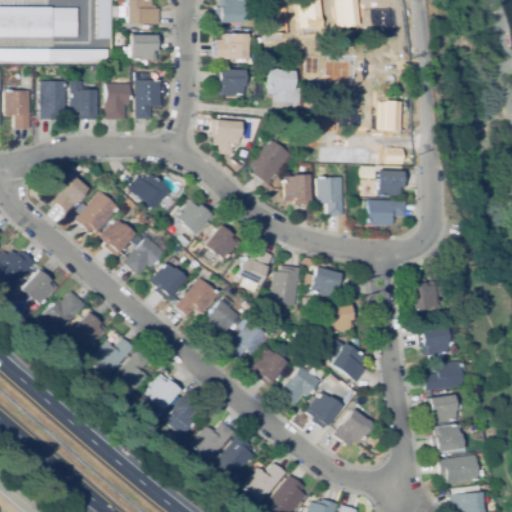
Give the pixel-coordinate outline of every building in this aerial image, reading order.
[(107,0),(107,38),(94,38),(94,0),(107,0)] [(125,0),(150,0),(150,5),(153,5),(153,8),(157,8),(157,24),(125,24),(125,17),(117,17),(118,6),(124,6),(124,3),(125,1),(125,0)] [(243,23),(213,23),(213,7),(217,7),(217,0),(241,0),(241,7),(243,7),(243,23)] [(267,9),(267,1),(279,0),(278,9),(267,9)] [(0,7),(74,7),(73,37),(0,37),(0,7)] [(337,33),(335,12),(353,10),(355,31),(337,33)] [(376,34),(373,11),(392,10),(393,31),(376,34)] [(266,38),(267,15),(285,15),(284,39),(266,38)] [(302,43),(301,15),(322,15),(322,43),(302,43)] [(334,31),(334,16),(319,16),(319,31),(334,31)] [(245,60),(212,60),(212,40),(220,40),(220,34),(245,34),(245,60)] [(128,35),(158,35),(158,51),(154,51),(154,60),(121,60),(121,47),(128,47),(128,35)] [(0,48),(104,49),(104,62),(0,61),(0,48)] [(306,77),(306,57),(325,57),(325,75),(306,77)] [(334,82),(334,57),(360,58),(360,82),(334,82)] [(215,69),(242,69),(242,86),(240,86),(240,95),(219,95),(219,86),(212,86),(212,72),(215,72),(215,69)] [(265,94),(266,69),(292,71),(290,94),(296,94),(295,103),(270,101),(270,95),(265,94)] [(132,119),(132,80),(133,80),(133,73),(147,73),(147,80),(157,80),(157,104),(156,104),(156,106),(148,106),(148,119),(132,119)] [(37,119),(38,81),(63,81),(62,113),(57,113),(57,116),(56,116),(56,119),(37,119)] [(67,115),(67,81),(79,81),(79,90),(92,89),(92,120),(76,120),(76,115),(67,115)] [(103,83),(127,84),(127,103),(125,105),(122,105),(122,120),(102,119),(102,102),(103,102),(103,83)] [(27,90),(27,128),(11,128),(11,116),(3,116),(3,115),(2,115),(1,90),(27,90)] [(308,124),(306,101),(324,99),(326,122),(308,124)] [(338,121),(340,100),(362,102),(358,124),(338,121)] [(377,127),(378,104),(398,104),(398,126),(377,127)] [(212,119),(238,122),(237,137),(235,137),(235,147),(210,145),(211,136),(207,135),(208,120),(212,120),(212,119)] [(307,144),(307,136),(315,136),(315,144),(307,144)] [(287,154),(264,184),(249,173),(252,168),(247,165),(267,139),(287,154)] [(326,154),(326,145),(379,148),(379,157),(326,154)] [(393,158),(394,145),(405,147),(404,160),(393,158)] [(404,170),(404,186),(399,186),(399,197),(375,196),(375,186),(376,169),(404,170)] [(65,172),(85,189),(64,213),(49,200),(53,195),(49,191),(65,172)] [(149,210),(125,188),(135,176),(139,179),(141,176),(143,178),(147,173),(166,190),(164,192),(171,197),(163,207),(156,201),(149,210)] [(306,174),(307,204),(291,205),(291,201),(281,201),(280,177),(290,176),(290,175),(306,174)] [(338,177),(340,215),(324,216),(324,203),(315,204),(315,202),(314,202),(313,178),(338,177)] [(116,207),(94,232),(90,228),(86,232),(72,220),(76,214),(72,211),(80,203),(83,206),(96,191),(116,207)] [(198,201),(210,213),(190,235),(179,224),(180,223),(172,216),(189,199),(195,204),(198,201)] [(364,200),(402,201),(402,217),(389,216),(389,225),(388,225),(388,226),(363,225),(364,200)] [(96,237),(112,218),(119,224),(120,223),(132,233),(113,256),(101,246),(103,243),(96,237)] [(236,240),(221,260),(214,254),(213,255),(200,246),(219,222),(232,232),(229,235),(236,240)] [(145,265),(136,276),(120,263),(131,250),(132,251),(143,237),(162,252),(150,267),(148,267),(145,265)] [(233,275),(243,252),(248,254),(252,247),(270,256),(260,277),(263,278),(260,286),(256,284),(252,292),(237,285),(240,279),(236,277),(235,275),(233,275)] [(33,263),(8,291),(0,284),(0,254),(3,251),(7,255),(10,251),(15,255),(18,251),(20,253),(21,252),(33,263)] [(183,278),(164,300),(151,290),(154,287),(147,281),(163,262),(170,269),(171,268),(183,278)] [(296,268),(292,306),(267,303),(271,271),(277,272),(277,265),(296,268)] [(55,286),(39,305),(32,299),(31,300),(19,290),(39,267),(51,278),(49,281),(55,286)] [(312,267),(340,275),(333,300),(306,292),(307,286),(301,284),(304,275),(309,276),(312,267)] [(172,307),(197,278),(216,294),(200,313),(199,312),(198,313),(192,308),(184,317),(172,307)] [(411,311),(406,281),(422,279),(422,283),(431,282),(435,306),(426,307),(426,308),(411,311)] [(68,291),(84,305),(73,317),(72,317),(52,340),(43,332),(50,323),(41,315),(55,299),(59,302),(68,291)] [(301,308),(300,297),(308,297),(308,307),(301,308)] [(218,300),(237,316),(225,330),(225,331),(214,344),(198,331),(208,319),(206,317),(206,314),(218,300)] [(350,329),(326,334),(325,324),(323,324),(321,309),(350,303),(353,319),(349,319),(350,329)] [(105,329),(89,348),(82,342),(81,343),(69,333),(88,310),(100,321),(98,323),(105,329)] [(223,350),(239,330),(236,328),(243,319),(246,322),(247,320),(263,334),(272,323),(277,327),(267,339),(266,338),(251,356),(250,355),(249,356),(243,351),(235,360),(223,350)] [(414,332),(443,327),(446,343),(444,343),(446,353),(421,356),(420,347),(416,347),(414,332)] [(132,348),(106,378),(87,361),(104,341),(105,342),(106,341),(112,346),(120,337),(132,348)] [(354,382),(327,365),(341,343),(362,357),(357,365),(363,369),(354,382)] [(248,367),(263,348),(271,354),(272,353),(284,362),(265,386),(253,376),(255,373),(248,367)] [(110,380),(136,350),(148,361),(140,370),(146,376),(145,377),(146,377),(130,396),(110,380)] [(461,386),(424,391),(422,375),(434,373),(433,365),(434,365),(434,364),(458,361),(461,386)] [(298,366),(317,381),(304,398),(300,394),(291,405),(276,393),(298,366)] [(143,393),(159,374),(166,380),(169,377),(181,387),(175,394),(179,398),(166,414),(150,400),(150,399),(143,393)] [(329,374),(337,381),(335,384),(326,377),(329,374)] [(201,405),(192,416),(194,418),(194,421),(182,436),(164,420),(173,408),(172,408),(185,392),(201,405)] [(339,406),(321,430),(308,420),(310,417),(303,411),(308,404),(305,402),(310,395),(313,398),(318,392),(325,398),(326,396),(339,406)] [(423,398),(452,394),(454,410),(453,410),(454,420),(430,423),(429,414),(425,414),(423,398)] [(350,409),(370,425),(355,445),(350,441),(345,447),(330,435),(350,409)] [(150,412),(160,419),(152,428),(143,421),(150,412)] [(233,432),(208,463),(188,447),(205,427),(206,426),(213,432),(221,422),(233,432)] [(460,449),(430,453),(428,439),(432,439),(431,427),(455,424),(456,433),(458,433),(460,449)] [(252,455),(232,480),(212,465),(236,435),(248,444),(247,446),(249,448),(247,451),(252,455)] [(435,460),(473,455),(476,480),(444,484),(443,478),(440,478),(439,475),(437,476),(435,460)] [(284,472),(261,503),(241,488),(256,468),(257,469),(258,468),(264,473),(271,463),(284,472)] [(272,511),(264,506),(287,475),(302,487),(299,491),(304,495),(291,511),(272,511)] [(448,511),(447,495),(450,495),(449,489),(477,485),(478,493),(482,493),(484,511),(493,511),(453,511),(453,510),(448,511)] [(335,504),(332,511),(305,511),(309,501),(319,504),(320,499),(335,504)]
